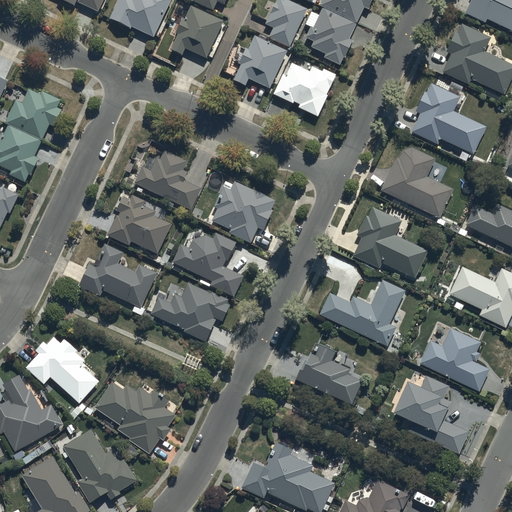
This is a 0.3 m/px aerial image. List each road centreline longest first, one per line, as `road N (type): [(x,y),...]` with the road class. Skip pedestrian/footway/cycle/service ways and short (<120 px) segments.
road 1 (residential): [(334,181),(196,477),(165,511)]
road 2 (residential): [(334,181),(123,80)]
road 3 (residential): [(123,80),(27,289)]
road 4 (residential): [(419,0),(334,181)]
road 5 (residential): [(123,80),(0,22)]
